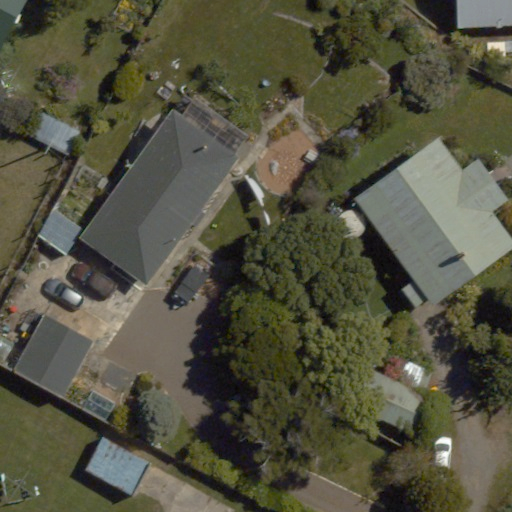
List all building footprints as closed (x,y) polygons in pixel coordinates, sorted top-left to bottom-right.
[(0,0),(0,71),(1,72),(36,0),(0,0)] [(511,0),(433,0),(432,0),(435,86),(511,83),(511,0)] [(240,228),(175,174),(66,302),(131,357),(240,228)] [(85,240),(59,215),(38,237),(64,262),(85,240)] [(408,215),(334,278),(420,380),(495,317),(408,215)] [(103,360),(52,323),(15,373),(66,410),(103,360)] [(156,469),(106,443),(87,480),(137,506),(156,469)]
